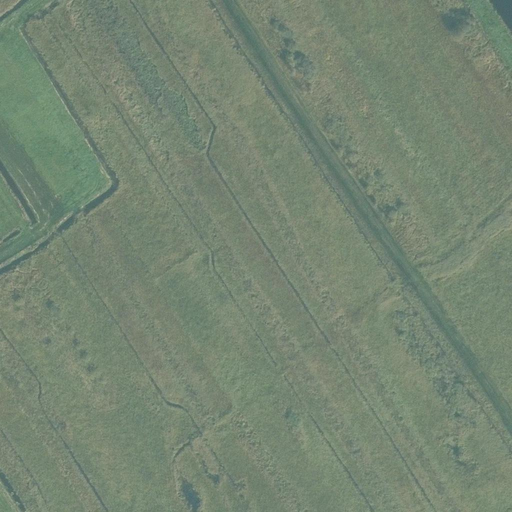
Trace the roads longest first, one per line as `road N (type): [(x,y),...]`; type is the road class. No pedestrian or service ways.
road 1 (track): [(230,0),(511,428)]
road 2 (track): [(0,256),(45,228),(0,145)]
